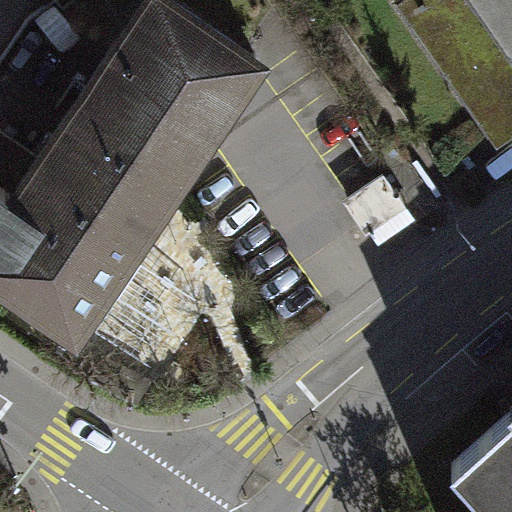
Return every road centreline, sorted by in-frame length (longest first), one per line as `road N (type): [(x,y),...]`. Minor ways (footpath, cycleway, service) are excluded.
road 1 (tertiary): [(511,252),(390,346),(210,511)]
road 2 (tertiary): [(0,392),(176,511)]
